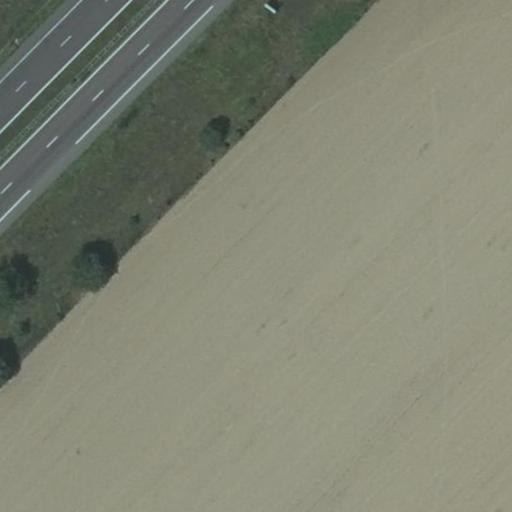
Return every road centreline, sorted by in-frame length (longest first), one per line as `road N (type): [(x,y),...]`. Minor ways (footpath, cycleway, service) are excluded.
road 1 (motorway): [(0,192),(193,0)]
road 2 (motorway): [(95,0),(0,96)]
